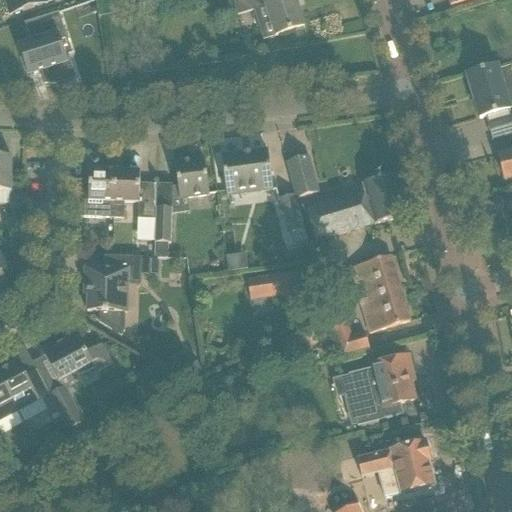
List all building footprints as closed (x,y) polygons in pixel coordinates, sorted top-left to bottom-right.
[(47,4),(45,0),(3,0),(9,17),(47,4)] [(265,7),(269,18),(275,37),(304,28),(294,0),(283,0),(282,0),(232,0),(238,16),(265,7)] [(473,15),(454,21),(463,47),(493,38),(488,21),(507,15),(502,0),(479,0),(470,3),(473,15)] [(45,84),(60,85),(76,79),(68,54),(56,58),(49,36),(64,31),(59,13),(24,24),(30,42),(19,46),(29,76),(41,72),(45,84)] [(511,109),(511,64),(497,69),(497,68),(486,71),(467,77),(479,119),(498,114),(510,110),(511,109)] [(221,158),(224,178),(227,197),(273,191),(267,151),(221,158)] [(0,193),(10,194),(10,199),(18,199),(19,178),(11,177),(11,159),(9,159),(9,154),(0,153),(0,193)] [(511,154),(499,157),(504,181),(511,179),(511,154)] [(320,183),(312,156),(286,163),(296,200),(312,196),(309,186),(320,183)] [(171,188),(171,202),(209,196),(204,160),(175,164),(178,187),(171,188)] [(71,218),(113,219),(115,163),(107,163),(107,172),(89,172),(89,181),(72,181),(71,218)] [(115,163),(113,219),(124,220),(124,203),(139,204),(140,174),(122,173),(123,164),(115,163)] [(313,208),(307,210),(313,229),(316,244),(317,243),(374,225),(375,226),(390,222),(409,216),(397,176),(359,187),(361,194),(319,206),(318,201),(312,203),(313,208)] [(278,200),(291,247),(307,243),(294,196),(278,200)] [(21,199),(18,199),(10,199),(9,210),(21,211),(21,199)] [(138,220),(155,221),(155,209),(138,208),(138,220)] [(154,258),(167,259),(167,244),(171,244),(172,209),(156,209),(154,258)] [(85,269),(84,285),(88,285),(87,313),(99,313),(98,323),(115,333),(121,336),(124,332),(125,314),(127,314),(128,287),(129,258),(111,258),(111,269),(105,269),(85,269)] [(350,270),(369,335),(410,323),(390,258),(350,270)] [(143,262),(143,274),(156,275),(157,262),(143,262)] [(0,272),(0,295),(10,290),(0,272)] [(247,281),(250,301),(295,294),(292,275),(247,281)] [(328,329),(342,358),(369,351),(364,333),(352,336),(344,320),(328,329)] [(281,343),(293,360),(326,338),(315,321),(281,343)] [(41,351),(50,368),(58,383),(91,365),(96,373),(111,365),(101,346),(86,354),(76,335),(55,346),(54,344),(41,351)] [(357,426),(357,428),(403,416),(402,412),(401,412),(399,405),(414,401),(408,374),(412,373),(408,357),(375,366),(375,369),(348,375),(354,397),(351,398),(358,425),(357,426)] [(195,361),(173,373),(174,375),(181,387),(202,375),(195,361)] [(18,363),(0,372),(0,380),(18,413),(38,403),(42,400),(52,419),(59,415),(60,415),(50,396),(49,396),(45,389),(36,372),(25,377),(18,363)] [(0,422),(18,413),(0,380),(0,422)] [(65,388),(50,396),(60,415),(63,421),(66,427),(69,431),(83,423),(82,421),(65,388)] [(101,414),(90,420),(96,430),(106,425),(101,414)] [(357,461),(362,479),(378,475),(380,481),(385,500),(435,488),(428,463),(430,463),(425,443),(390,452),(390,453),(357,461)] [(66,500),(59,487),(52,491),(51,488),(24,501),(29,511),(62,511),(58,503),(66,500)]
